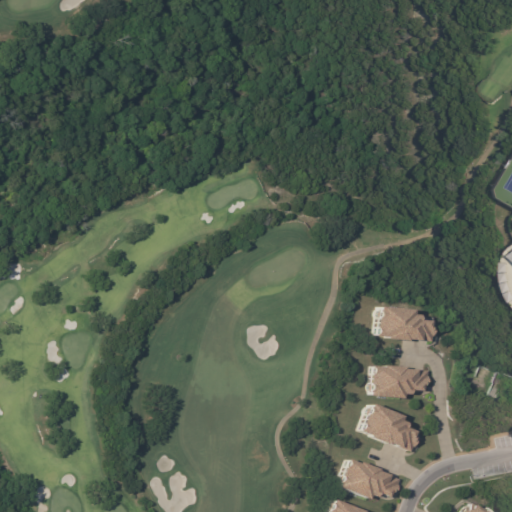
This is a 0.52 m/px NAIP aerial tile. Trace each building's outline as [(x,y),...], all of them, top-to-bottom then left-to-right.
[(370,337),(426,341),(427,322),(412,320),(413,310),(372,307),(370,337)] [(423,369),(367,365),(365,396),(399,398),(399,391),(421,393),(423,369)] [(406,451),(413,430),(393,424),(396,415),(363,404),(353,434),(406,451)] [(396,480),(344,458),(332,486),(364,500),(367,492),(387,500),(396,480)] [(360,511),(327,500),(322,511),(360,511)] [(494,511),(480,503),(476,511),(462,502),(455,511),(494,511)]
